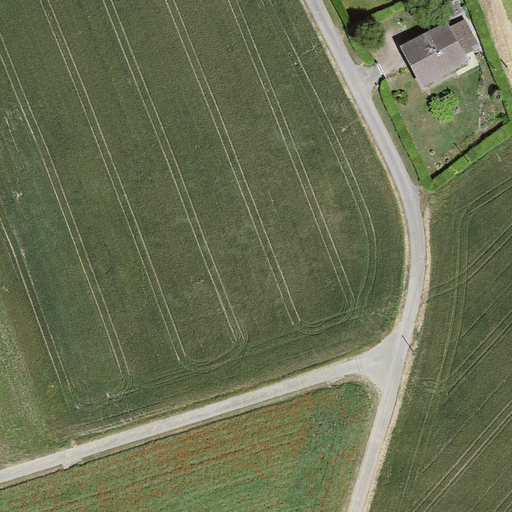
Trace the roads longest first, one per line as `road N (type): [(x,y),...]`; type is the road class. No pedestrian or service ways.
road 1 (residential): [(311,0),(413,218),(410,297),(348,511)]
road 2 (track): [(0,475),(397,350)]
